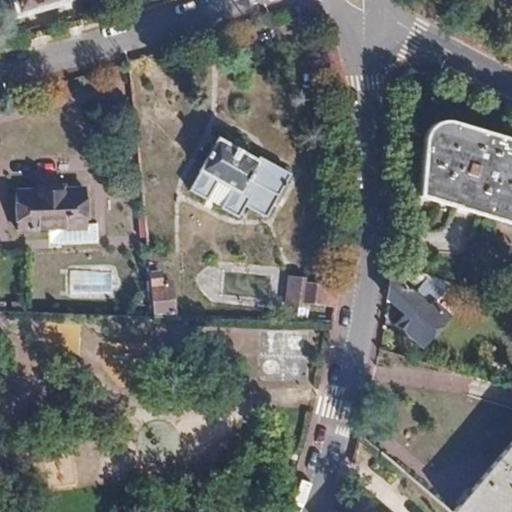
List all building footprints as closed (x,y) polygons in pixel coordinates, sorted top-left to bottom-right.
[(16,0),(19,9),(48,0),(16,0)] [(511,223),(511,137),(430,113),(422,118),(416,196),(511,223)] [(186,188),(236,216),(242,204),(264,216),(291,168),(260,152),(258,155),(245,148),(249,141),(236,134),(232,140),(215,131),(195,168),(197,169),(186,188)] [(84,206),(82,190),(15,192),(16,229),(67,228),(68,238),(96,238),(95,205),(84,206)] [(431,301),(440,291),(424,278),(428,272),(391,261),(391,266),(386,297),(405,313),(397,323),(423,344),(448,315),(431,301)] [(173,317),(169,281),(158,282),(157,271),(148,272),(152,317),(173,317)] [(307,305),(308,286),(308,280),(292,280),(288,305),(307,310),(307,305)] [(336,304),(338,294),(339,284),(308,286),(307,305),(336,304)] [(511,440),(490,466),(495,471),(485,483),(482,482),(470,495),(489,511),(510,511),(511,510),(511,440)] [(485,483),(495,471),(490,466),(478,479),(482,482),(485,483)] [(489,511),(470,495),(482,482),(478,479),(450,511),(489,511)]
